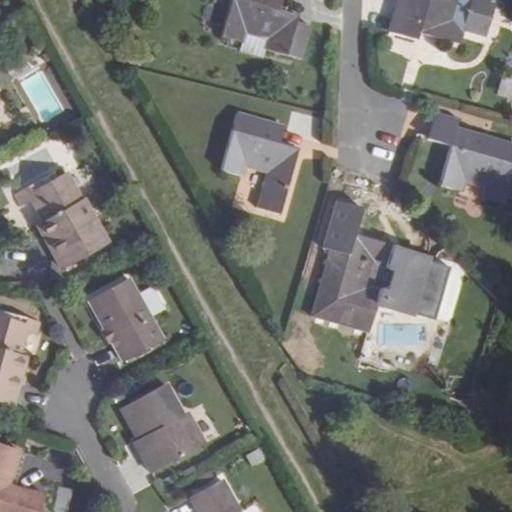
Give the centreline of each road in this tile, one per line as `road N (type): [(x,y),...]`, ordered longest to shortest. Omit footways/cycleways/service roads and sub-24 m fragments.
road 1 (track): [(36,0),(323,511)]
road 2 (residential): [(351,0),(348,130),(371,138)]
